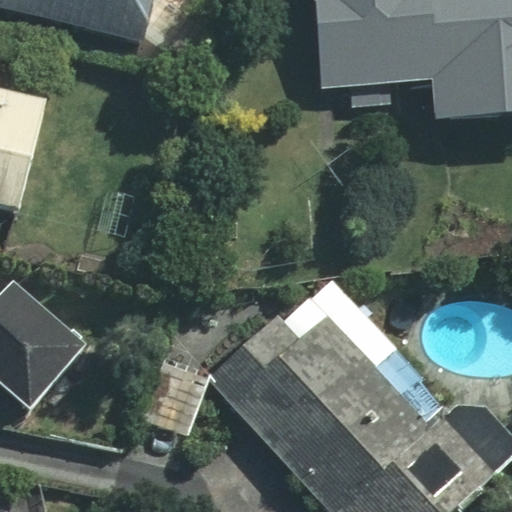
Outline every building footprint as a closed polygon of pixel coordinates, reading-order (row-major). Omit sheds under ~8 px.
[(0,0),(0,4),(150,40),(159,0),(0,0)] [(511,0),(325,0),(332,87),(443,78),(446,113),(511,107),(511,0)] [(62,102),(0,88),(0,198),(39,207),(62,102)] [(213,374),(342,511),(458,511),(511,462),(511,456),(331,264),(213,374)] [(0,374),(42,410),(100,343),(18,272),(0,293),(0,374)]
